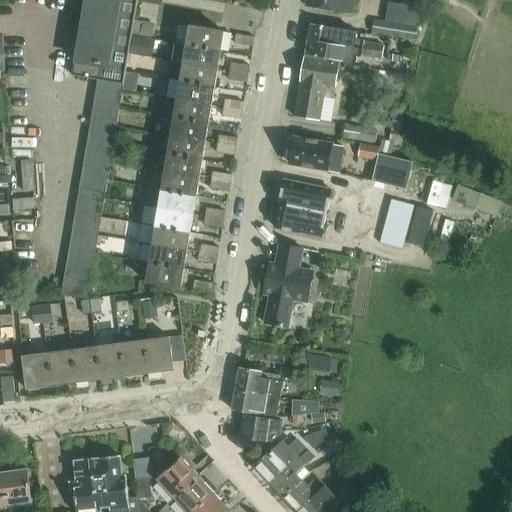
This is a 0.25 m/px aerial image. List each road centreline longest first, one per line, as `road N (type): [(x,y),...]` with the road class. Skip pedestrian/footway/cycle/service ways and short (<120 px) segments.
road 1 (tertiary): [(213,402),(293,0)]
road 2 (tertiary): [(0,430),(213,402)]
road 3 (residential): [(267,511),(226,468),(211,431),(213,402)]
